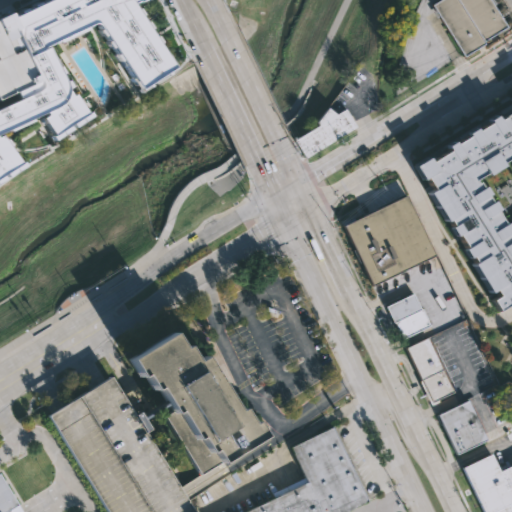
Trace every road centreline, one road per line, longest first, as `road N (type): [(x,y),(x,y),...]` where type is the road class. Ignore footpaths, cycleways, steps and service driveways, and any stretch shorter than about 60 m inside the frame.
road 1 (residential): [(0,399),(287,225)]
road 2 (tertiary): [(451,511),(310,211)]
road 3 (residential): [(273,195),(0,368)]
road 4 (tertiary): [(287,225),(424,511)]
road 5 (tertiary): [(285,156),(224,32)]
road 6 (tertiary): [(199,45),(259,166)]
road 7 (residential): [(310,211),(416,144)]
